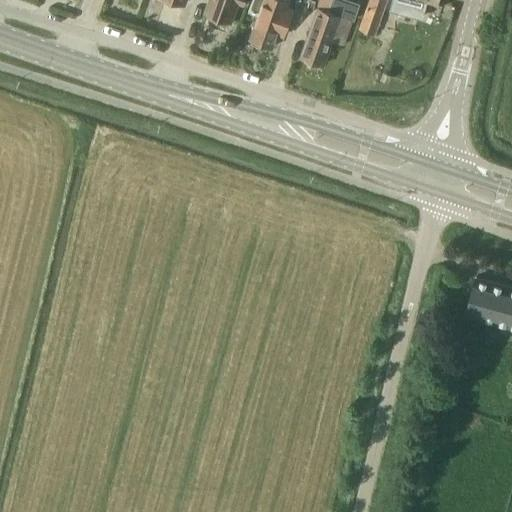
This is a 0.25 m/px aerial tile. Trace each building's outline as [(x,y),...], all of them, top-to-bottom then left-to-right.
[(210,0),(206,12),(209,13),(208,16),(209,19),(214,20),(217,19),(218,17),(231,21),(238,2),(243,4),(244,0),(210,0)] [(289,0),(252,0),(249,12),(259,15),(250,39),(272,47),(277,33),(284,36),(293,10),(286,8),(289,0)] [(353,20),(351,19),(357,0),(339,0),(334,13),(319,7),(301,58),(322,66),(331,42),(344,46),(353,20)] [(387,0),(368,0),(358,28),(375,34),(387,0)] [(393,0),(391,9),(421,17),(425,0),(437,3),(437,0),(393,0)] [(511,287),(475,278),(465,314),(511,327),(511,287)] [(437,393),(445,396),(449,384),(441,382),(437,393)]
